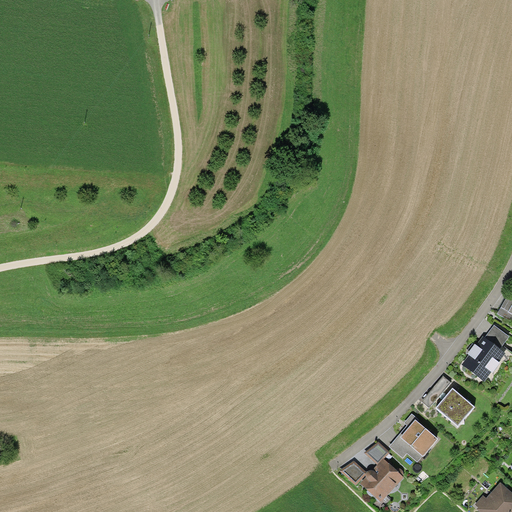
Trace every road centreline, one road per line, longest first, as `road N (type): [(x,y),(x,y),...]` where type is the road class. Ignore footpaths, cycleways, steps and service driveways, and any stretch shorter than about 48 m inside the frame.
road 1 (track): [(0,267),(92,257),(157,218),(178,150),(154,0)]
road 2 (residential): [(511,258),(468,333),(427,382),(329,466)]
road 3 (track): [(451,353),(332,246)]
